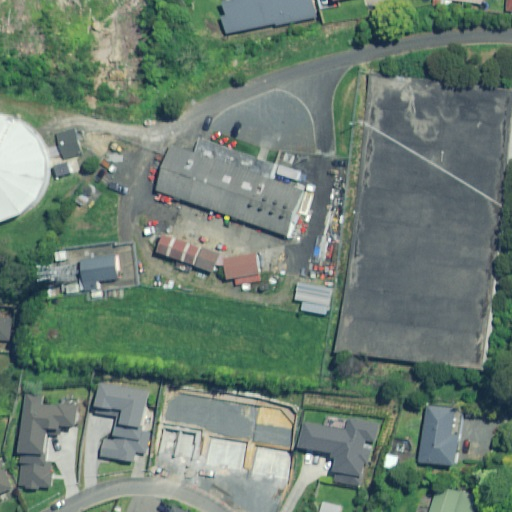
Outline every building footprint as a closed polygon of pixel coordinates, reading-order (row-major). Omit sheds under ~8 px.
[(227,0),(228,2),(219,4),(225,34),(315,18),(311,0),(227,0)] [(0,222),(7,223),(28,214),(44,200),(53,182),(53,160),(45,139),(32,125),(10,115),(0,114),(0,222)] [(306,186),(178,143),(161,194),(289,237),(306,186)] [(73,174),(70,162),(56,166),(59,177),(73,174)] [(94,196),(83,189),(76,198),(87,206),(94,196)] [(223,253),(167,231),(159,251),(215,273),(223,253)] [(259,253),(228,261),(233,282),(264,275),(259,253)] [(86,260),(89,283),(123,277),(119,255),(86,260)] [(0,340),(10,341),(11,320),(0,319),(0,340)] [(142,429),(145,409),(148,391),(98,383),(94,407),(117,411),(112,440),(102,438),(99,457),(133,463),(135,453),(146,455),(150,431),(142,429)] [(42,405),(42,395),(26,395),(24,456),(22,456),(21,488),(51,489),(52,463),(48,463),(49,427),(77,427),(77,406),(42,405)] [(456,409),(427,406),(422,463),(458,467),(461,435),(454,434),(456,409)] [(377,426),(348,420),(346,431),(305,423),(300,448),(339,455),(334,483),(360,488),(365,464),(368,464),(371,450),(363,448),(365,441),(374,443),(377,426)] [(400,457),(389,456),(388,468),(399,469),(400,457)] [(0,495),(12,490),(1,462),(0,462),(0,495)] [(476,511),(481,498),(439,487),(432,511),(476,511)]
